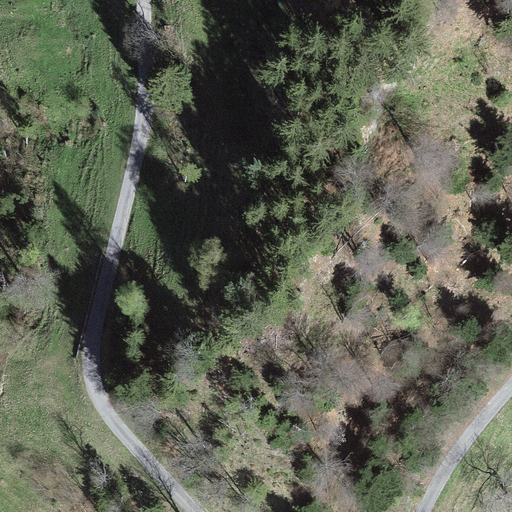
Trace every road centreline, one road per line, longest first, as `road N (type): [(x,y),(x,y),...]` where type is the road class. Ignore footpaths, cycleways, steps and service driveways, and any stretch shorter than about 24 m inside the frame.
road 1 (track): [(194,511),(121,429),(95,379),(99,310),(141,136),(144,0)]
road 2 (track): [(511,384),(450,457),(420,511)]
